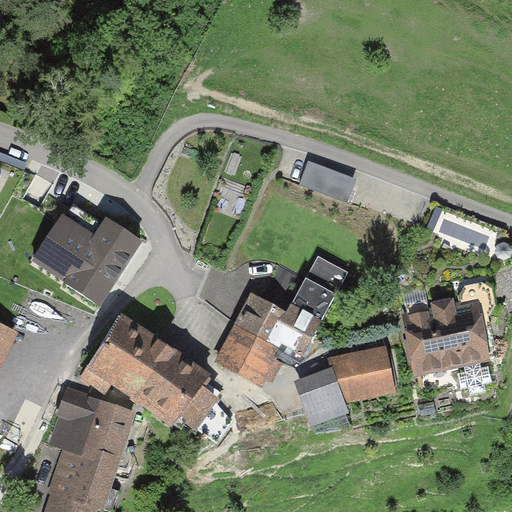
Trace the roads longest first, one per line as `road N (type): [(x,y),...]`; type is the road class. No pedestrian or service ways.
road 1 (residential): [(140,198),(161,148),(188,120),(225,120),(262,125),(511,211)]
road 2 (residential): [(22,461),(107,316),(150,270),(163,242),(140,198)]
road 3 (residential): [(140,198),(0,135)]
